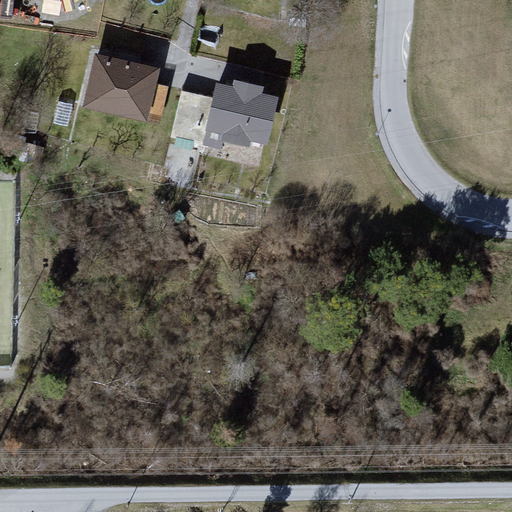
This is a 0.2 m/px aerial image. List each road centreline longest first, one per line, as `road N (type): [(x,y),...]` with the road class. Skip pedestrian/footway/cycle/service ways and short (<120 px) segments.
road 1 (unclassified): [(0,498),(511,493)]
road 2 (residential): [(395,0),(396,117),(415,159),(453,201),(511,223)]
